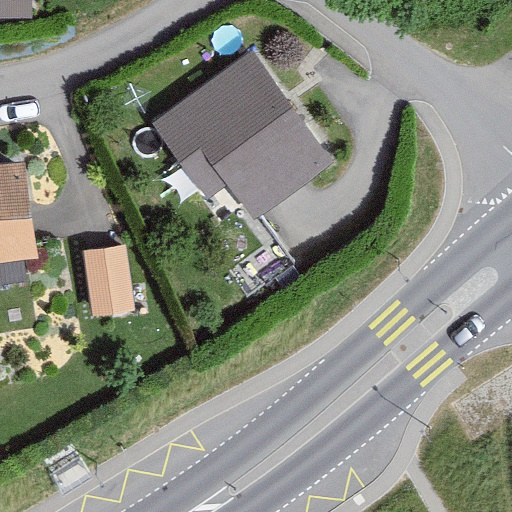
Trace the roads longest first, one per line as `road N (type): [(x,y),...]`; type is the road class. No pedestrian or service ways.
road 1 (secondary): [(511,257),(196,511)]
road 2 (residential): [(315,0),(409,61),(511,167)]
road 3 (residential): [(183,0),(99,53),(0,83)]
